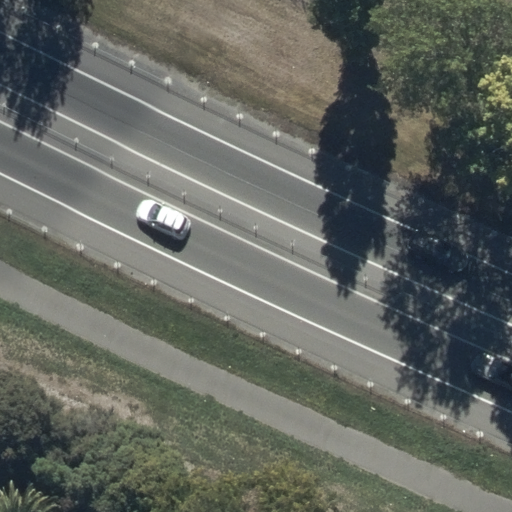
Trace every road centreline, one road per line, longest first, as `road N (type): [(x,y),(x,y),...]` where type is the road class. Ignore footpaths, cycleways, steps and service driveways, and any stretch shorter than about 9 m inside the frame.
road 1 (trunk): [(0,59),(511,298)]
road 2 (trunk): [(511,384),(0,146)]
